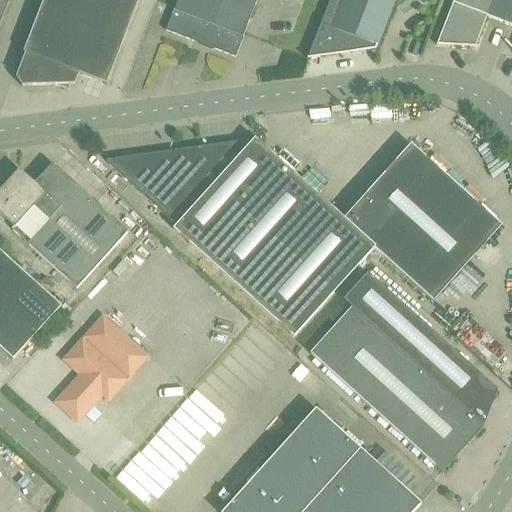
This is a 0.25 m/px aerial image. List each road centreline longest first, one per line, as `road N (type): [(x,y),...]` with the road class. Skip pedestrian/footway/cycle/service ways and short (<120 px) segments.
road 1 (unclassified): [(0,137),(418,82),(470,91),(511,124)]
road 2 (unclassified): [(114,511),(0,409)]
